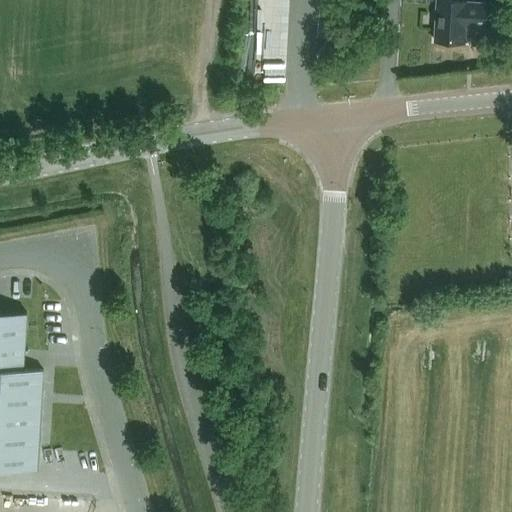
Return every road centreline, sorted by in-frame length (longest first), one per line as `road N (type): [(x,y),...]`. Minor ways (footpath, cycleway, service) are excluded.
road 1 (secondary): [(307,511),(334,118)]
road 2 (tertiary): [(0,174),(240,127),(334,118)]
road 3 (unclassified): [(137,511),(79,271),(35,251),(0,258)]
road 4 (secondary): [(334,118),(511,99)]
